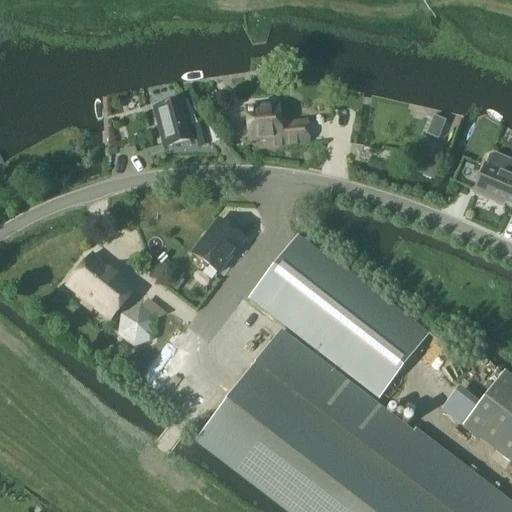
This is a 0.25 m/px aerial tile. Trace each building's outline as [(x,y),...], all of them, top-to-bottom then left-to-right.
[(185,102),(174,105),(153,111),(159,135),(162,150),(197,141),(199,148),(219,143),(202,127),(197,129),(185,102)] [(279,127),(278,110),(247,112),(249,143),(267,141),(268,148),(307,145),(305,125),(279,127)] [(511,164),(495,157),(490,158),(473,195),(504,208),(505,205),(511,208),(511,164)] [(409,158),(405,170),(433,181),(439,166),(430,162),(428,166),(425,165),(409,158)] [(218,275),(243,242),(218,223),(193,255),(218,275)] [(298,238),(248,302),(376,401),(425,336),(298,238)] [(109,322),(134,291),(92,257),(66,288),(100,315),(109,322)] [(164,283),(176,292),(183,282),(171,273),(164,283)] [(133,349),(153,341),(155,322),(139,309),(120,316),(117,336),(133,349)] [(259,490),(287,511),(511,511),(511,505),(415,432),(413,434),(279,332),(195,442),(259,490)] [(500,376),(460,429),(478,443),(511,397),(511,380),(503,373),(501,375),(500,376)]
